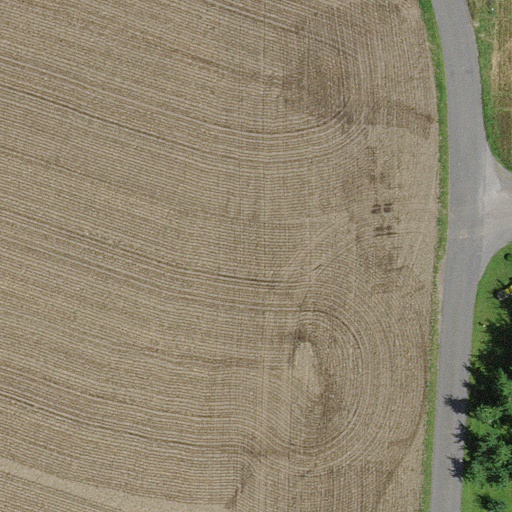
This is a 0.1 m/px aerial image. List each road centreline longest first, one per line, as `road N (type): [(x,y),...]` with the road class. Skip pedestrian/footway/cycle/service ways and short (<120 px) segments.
road 1 (track): [(445,511),(468,205)]
road 2 (track): [(468,205),(467,109),(448,0)]
